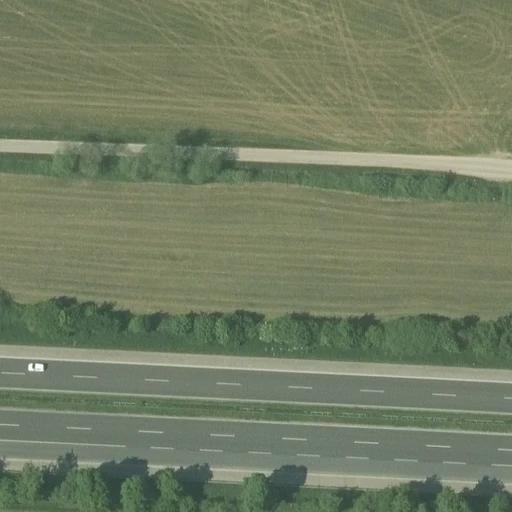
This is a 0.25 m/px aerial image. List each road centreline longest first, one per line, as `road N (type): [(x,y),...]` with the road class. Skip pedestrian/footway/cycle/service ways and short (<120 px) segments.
road 1 (motorway): [(511,401),(0,375)]
road 2 (motorway): [(0,428),(511,453)]
road 3 (unclassified): [(511,173),(0,149)]
